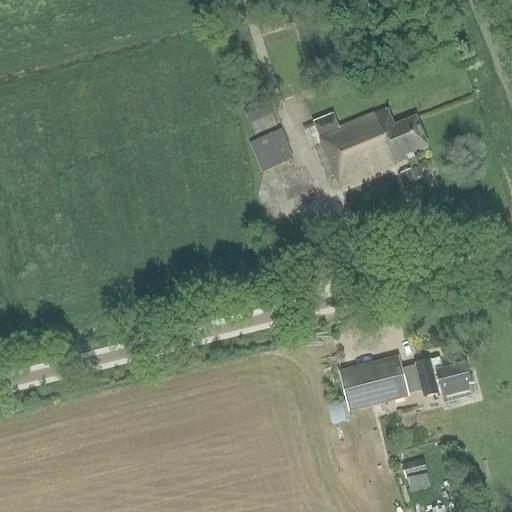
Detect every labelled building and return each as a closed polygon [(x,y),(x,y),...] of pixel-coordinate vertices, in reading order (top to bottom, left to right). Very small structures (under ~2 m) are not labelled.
[(278,126),(273,115),(266,99),(244,108),(250,124),(256,136),(278,126)] [(414,153),(429,146),(417,118),(395,127),(388,109),(340,129),(334,115),(314,123),(340,187),(408,160),(412,171),(400,176),(404,187),(424,179),(414,153)] [(282,130),(280,131),(258,141),(251,144),(263,173),(295,160),(282,130)] [(473,386),(467,365),(442,372),(439,360),(432,361),(416,365),(417,369),(402,373),(399,361),(343,375),(352,410),(408,396),(407,393),(423,389),(425,398),(443,394),(446,404),(473,397),(470,387),(473,386)] [(332,428),(342,426),(338,404),(328,406),(332,428)] [(428,474),(425,460),(402,465),(406,480),(428,474)]
